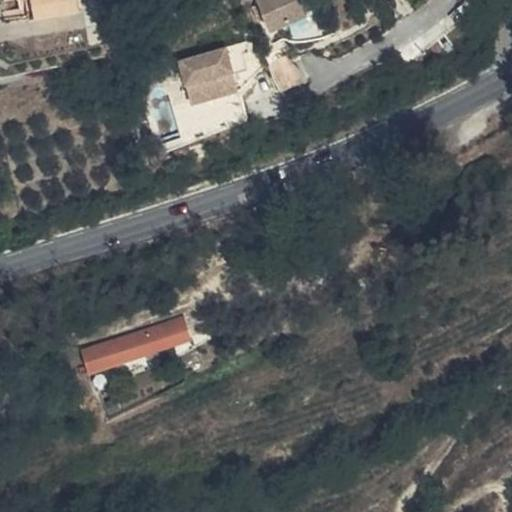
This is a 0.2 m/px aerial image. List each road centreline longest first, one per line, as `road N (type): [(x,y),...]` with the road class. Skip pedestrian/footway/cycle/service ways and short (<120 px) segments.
road 1 (unclassified): [(0,268),(281,180),(511,75)]
road 2 (unknown): [(459,0),(302,105)]
